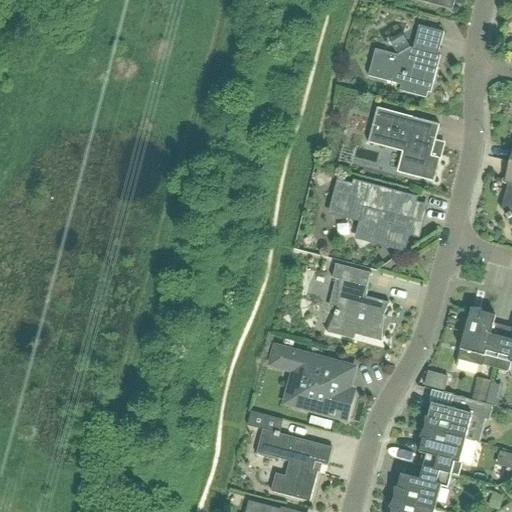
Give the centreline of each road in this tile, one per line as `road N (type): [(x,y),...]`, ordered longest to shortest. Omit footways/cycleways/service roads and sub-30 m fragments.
road 1 (residential): [(352,511),(372,434),(413,356),(452,244)]
road 2 (residential): [(452,244),(474,139),(475,63)]
